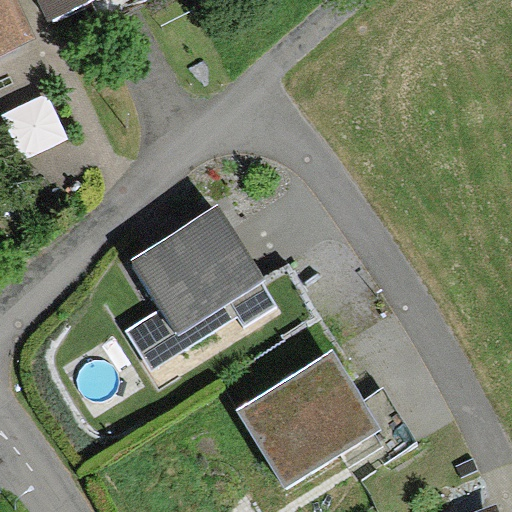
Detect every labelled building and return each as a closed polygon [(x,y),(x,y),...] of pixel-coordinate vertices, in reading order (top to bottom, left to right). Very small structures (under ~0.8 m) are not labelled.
[(0,0),(0,68),(37,52),(12,0),(0,0)] [(32,0),(49,37),(129,0),(32,0)] [(23,153),(69,131),(50,90),(4,112),(23,153)] [(220,216),(133,270),(162,316),(129,337),(153,375),(238,322),(245,334),(280,312),(220,216)] [(334,361),(237,420),(286,499),(383,440),(334,361)]
